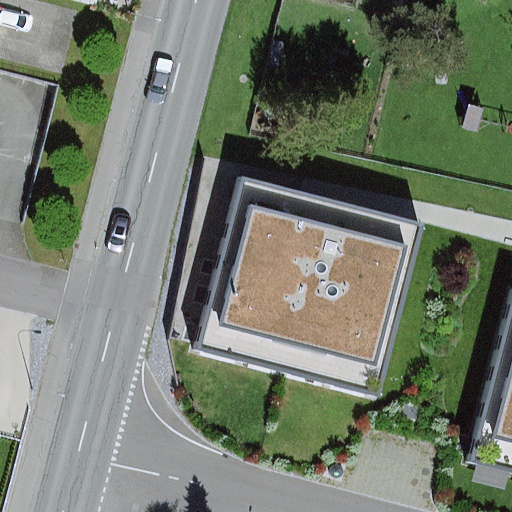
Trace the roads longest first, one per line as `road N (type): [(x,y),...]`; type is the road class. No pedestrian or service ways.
road 1 (primary): [(118,311),(197,0)]
road 2 (residential): [(82,459),(296,511)]
road 3 (primary): [(82,459),(118,311)]
road 4 (residential): [(118,311),(0,282)]
